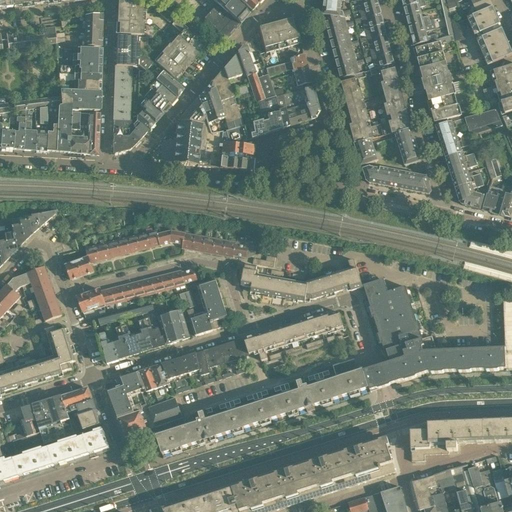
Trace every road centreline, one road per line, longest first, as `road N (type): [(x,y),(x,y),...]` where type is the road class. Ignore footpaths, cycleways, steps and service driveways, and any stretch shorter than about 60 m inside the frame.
road 1 (secondary): [(389,404),(42,511)]
road 2 (residential): [(245,329),(222,267),(191,262),(63,294)]
road 3 (residential): [(383,0),(403,31),(418,88),(416,123),(443,211)]
road 4 (residential): [(126,167),(273,0)]
road 5 (residential): [(389,404),(350,300),(245,329)]
road 6 (residential): [(105,165),(111,2)]
road 7 (residential): [(93,378),(245,329)]
road 8 (residential): [(186,408),(264,384),(245,329)]
road 9 (residential): [(126,167),(261,181)]
road 10 (residential): [(329,124),(297,3)]
road 11 (secondary): [(511,388),(425,393),(389,404)]
